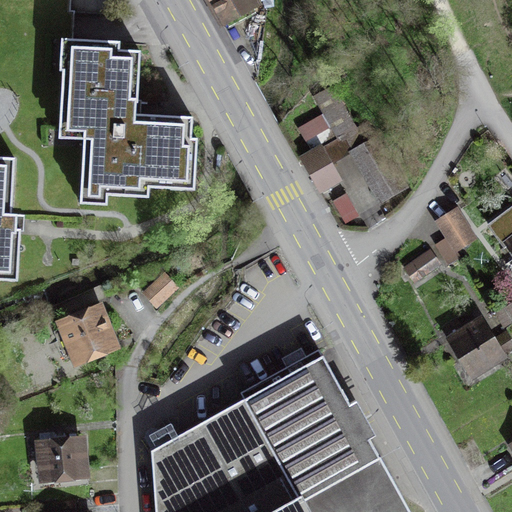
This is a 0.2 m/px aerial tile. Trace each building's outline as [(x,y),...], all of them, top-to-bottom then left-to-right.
[(255,1),(254,0),(213,0),(223,18),(255,1)] [(79,194),(124,194),(124,187),(165,187),(165,178),(188,178),(188,119),(134,119),(134,52),(115,52),(115,43),(60,43),(60,130),(78,130),(79,194)] [(294,142),(320,188),(360,166),(381,204),(406,190),(368,121),(357,127),(334,85),(315,96),(330,122),(294,142)] [(23,212),(11,212),(11,156),(0,156),(0,269),(22,269),(23,212)] [(511,208),(491,223),(511,251),(511,208)] [(456,213),(442,223),(457,246),(472,236),(456,213)] [(169,276),(130,293),(135,305),(174,288),(169,276)] [(511,302),(496,312),(505,326),(511,322),(511,302)] [(115,343),(98,309),(59,327),(76,362),(115,343)] [(460,335),(452,340),(473,374),(502,356),(481,322),(460,335)] [(405,511),(316,355),(240,397),(300,502),(281,511),(405,511)] [(83,439),(42,440),(42,479),(83,479),(83,439)]
